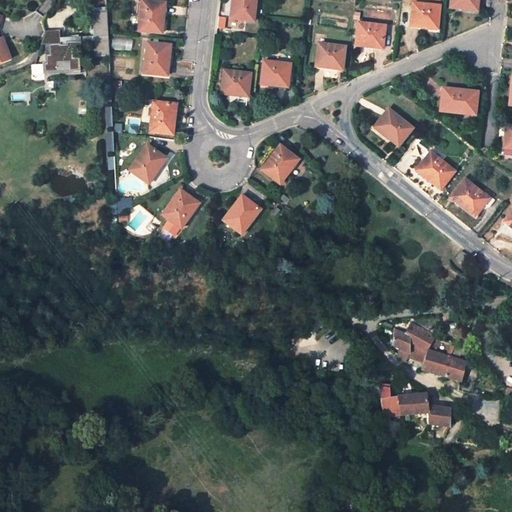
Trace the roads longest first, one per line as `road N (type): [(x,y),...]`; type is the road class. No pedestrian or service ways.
road 1 (residential): [(511,300),(374,315),(369,324),(402,368),(464,397),(495,422)]
road 2 (residential): [(511,273),(304,110)]
road 3 (residential): [(498,0),(496,28),(304,110)]
road 4 (residential): [(304,110),(233,139),(206,126),(198,105),(209,0)]
